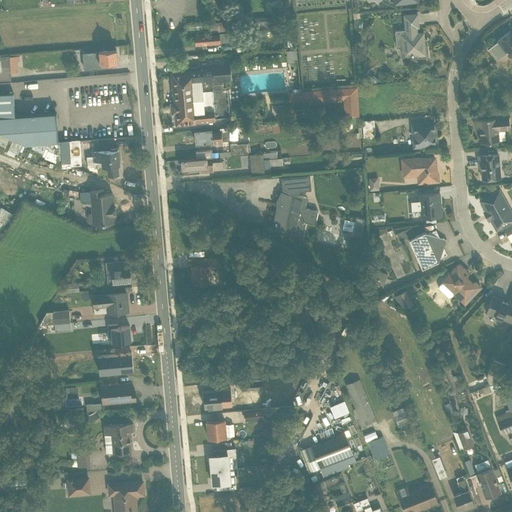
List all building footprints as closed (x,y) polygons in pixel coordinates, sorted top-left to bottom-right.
[(418,57),(428,57),(427,38),(424,38),(423,32),(416,32),(416,26),(418,26),(417,13),(403,14),(404,29),(394,30),(396,47),(401,47),(402,57),(418,55),(418,57)] [(255,27),(272,26),(272,16),(254,17),(255,27)] [(207,33),(230,29),(229,20),(206,23),(207,33)] [(189,32),(205,29),(204,23),(188,26),(189,32)] [(283,46),(293,45),(292,27),(286,28),(286,35),(282,36),(283,46)] [(511,32),(511,33),(510,30),(497,39),(498,40),(487,48),(487,49),(489,47),(497,58),(505,52),(509,56),(511,53),(511,32)] [(195,44),(239,40),(238,36),(235,36),(235,34),(232,34),(232,31),(218,32),(218,34),(195,36),(195,44)] [(111,62),(117,61),(116,49),(82,52),(83,69),(111,67),(111,62)] [(287,62),(297,61),(296,49),(286,50),(287,62)] [(9,55),(0,55),(0,79),(11,79),(10,66),(20,65),(20,55),(9,56),(9,55)] [(177,123),(215,119),(214,117),(232,115),(229,89),(223,89),(222,79),(231,78),(230,65),(205,67),(206,71),(173,74),(176,103),(171,103),(172,112),(176,112),(177,123)] [(359,115),(357,86),(301,90),(301,89),(300,89),(300,87),(293,88),(293,91),(288,91),(289,102),(302,101),(302,102),(343,100),(344,116),(359,115)] [(55,112),(15,115),(13,92),(0,92),(0,131),(23,143),(31,142),(58,141),(55,112)] [(510,129),(508,116),(475,119),(475,127),(479,127),(480,142),(499,141),(498,130),(510,129)] [(363,136),(375,135),(373,119),(361,120),(363,136)] [(412,146),(435,144),(434,122),(410,124),(412,146)] [(220,130),(212,130),(212,129),(194,130),(195,143),(230,140),(228,127),(220,128),(220,130)] [(30,150),(31,148),(0,133),(0,147),(3,149),(4,148),(7,150),(6,153),(15,157),(17,154),(28,160),(32,152),(30,150)] [(69,140),(71,165),(81,164),(79,139),(69,140)] [(69,140),(58,141),(31,142),(32,148),(71,165),(69,140)] [(251,154),(250,142),(229,144),(231,155),(249,154),(251,154)] [(107,175),(118,174),(117,164),(119,164),(118,149),(117,149),(117,148),(111,149),(92,151),(93,155),(86,156),(87,166),(93,165),(94,166),(106,165),(107,175)] [(262,153),(251,154),(249,154),(249,155),(240,156),(241,168),(250,167),(251,174),(271,172),(270,165),(282,164),(282,158),(263,160),(262,153)] [(482,179),(501,177),(498,153),(478,155),(478,163),(480,163),(482,179)] [(435,164),(434,156),(400,159),(402,177),(416,175),(417,181),(438,180),(437,171),(437,170),(436,170),(435,170),(435,169),(434,169),(433,165),(434,165),(434,164),(435,164)] [(213,171),(213,170),(222,169),(222,161),(212,161),(207,161),(207,157),(181,159),(181,167),(182,168),(184,168),(184,173),(213,171)] [(274,230),(302,236),(305,221),(314,223),(317,210),(305,207),(307,196),(298,195),(299,190),(310,189),(309,174),(281,177),(282,191),(280,190),(275,200),(276,207),(272,224),(275,224),(274,230)] [(369,190),(379,189),(378,176),(368,177),(369,190)] [(92,224),(114,222),(114,213),(115,212),(115,206),(113,206),(112,192),(103,193),(103,188),(81,190),(82,203),(90,202),(91,212),(88,212),(87,215),(87,220),(89,222),(92,222),(92,224)] [(495,230),(511,220),(511,211),(499,188),(479,199),(485,210),(483,211),(488,220),(490,219),(495,230)] [(420,217),(441,215),(439,192),(418,193),(419,200),(410,200),(411,210),(420,209),(420,217)] [(0,208),(0,234),(13,214),(1,207),(0,208)] [(379,223),(385,222),(384,213),(378,214),(374,215),(375,222),(379,222),(379,223)] [(351,233),(359,235),(363,217),(355,216),(354,220),(344,217),(342,227),(352,229),(351,233)] [(395,232),(399,241),(413,234),(410,226),(395,232)] [(409,238),(422,267),(438,260),(439,257),(447,253),(435,228),(428,232),(425,231),(409,238)] [(193,282),(211,281),(210,267),(216,267),(215,256),(197,258),(198,265),(192,266),(193,282)] [(107,282),(130,280),(128,260),(106,261),(106,268),(107,282)] [(453,293),(463,303),(480,286),(475,281),(474,281),(473,282),(462,272),(465,269),(459,263),(458,263),(457,264),(439,283),(438,287),(447,296),(451,295),(453,293)] [(374,268),(382,285),(387,273),(374,268)] [(322,286),(325,282),(318,277),(316,280),(322,286)] [(79,290),(78,281),(66,283),(59,291),(59,292),(79,290)] [(485,311),(511,321),(511,287),(507,301),(502,299),(502,298),(492,294),(485,311)] [(393,295),(401,309),(413,303),(405,289),(393,295)] [(94,313),(127,310),(126,292),(93,295),(94,313)] [(47,311),(39,324),(70,321),(69,309),(47,311)] [(107,324),(109,342),(131,340),(129,325),(117,326),(117,323),(107,324)] [(96,355),(98,373),(133,370),(131,352),(96,355)] [(489,383),(497,380),(504,363),(492,358),(485,375),(489,383)] [(423,379),(429,376),(425,368),(419,371),(423,379)] [(268,379),(268,376),(241,379),(242,390),(263,388),(263,386),(267,386),(266,379),(268,379)] [(377,421),(358,377),(345,383),(355,407),(352,408),(354,412),(353,413),(355,417),(358,416),(363,427),(366,425),(365,423),(372,420),(373,423),(377,421)] [(500,387),(497,380),(489,383),(491,391),(500,387)] [(102,402),(135,399),(134,388),(130,389),(129,382),(101,384),(102,402)] [(66,397),(78,396),(77,385),(65,386),(66,397)] [(212,407),(222,407),(222,404),(230,403),(229,395),(221,395),(220,389),(203,390),(204,406),(212,405),(212,407)] [(446,412),(451,410),(447,398),(442,400),(446,412)] [(2,416),(18,415),(17,399),(0,400),(2,416)] [(334,416),(348,410),(344,399),(329,405),(334,416)] [(87,410),(101,408),(100,402),(86,403),(87,410)] [(244,419),(263,418),(263,412),(291,409),(291,405),(261,407),(261,409),(243,410),(244,419)] [(398,426),(410,421),(403,405),(389,411),(392,417),(394,416),(398,426)] [(505,411),(495,415),(502,432),(511,427),(511,417),(510,412),(508,407),(504,409),(505,411)] [(92,420),(99,415),(96,410),(89,414),(92,420)] [(21,426),(33,425),(32,417),(20,418),(21,426)] [(207,436),(226,435),(225,418),(206,420),(207,436)] [(133,430),(132,422),(104,425),(106,452),(131,450),(129,430),(133,430)] [(463,447),(473,443),(467,428),(457,431),(455,428),(452,429),(459,447),(463,446),(463,447)] [(308,471),(319,466),(323,475),(348,465),(347,462),(355,459),(344,430),(299,448),(308,471)] [(389,451),(382,434),(368,440),(375,457),(389,451)] [(209,455),(211,469),(234,467),(233,459),(229,460),(228,452),(227,452),(227,451),(233,450),(232,447),(213,449),(213,455),(209,455)] [(439,477),(447,474),(439,455),(435,456),(431,447),(428,448),(439,477)] [(89,448),(75,449),(76,451),(71,452),(71,461),(72,461),(72,465),(90,464),(89,448)] [(485,496),(500,490),(487,457),(474,462),(477,471),(476,472),(485,496)] [(470,474),(474,472),(469,458),(464,459),(470,474)] [(216,489),(235,487),(234,474),(237,473),(237,466),(234,467),(211,469),(212,483),(216,483),(216,489)] [(499,481),(502,479),(497,466),(494,468),(499,481)] [(459,508),(473,502),(471,496),(473,495),(464,473),(456,476),(461,489),(453,493),(459,508)] [(89,475),(66,477),(68,495),(91,492),(89,475)] [(0,478),(0,488),(27,486),(26,476),(0,478)] [(143,493),(142,480),(107,483),(108,495),(113,494),(114,511),(135,511),(135,508),(134,507),(133,507),(133,500),(134,500),(135,500),(136,499),(135,494),(143,493)] [(320,501),(326,499),(319,481),(314,483),(320,501)] [(437,500),(430,482),(408,490),(406,484),(395,488),(397,494),(396,495),(399,505),(403,504),(406,511),(416,511),(415,508),(437,500)] [(350,511),(351,511),(356,510),(352,502),(348,490),(335,496),(340,509),(348,506),(350,511)] [(239,497),(242,502),(250,496),(247,491),(239,497)] [(365,511),(382,511),(380,505),(372,509),(367,496),(352,502),(356,510),(363,507),(365,511)]
